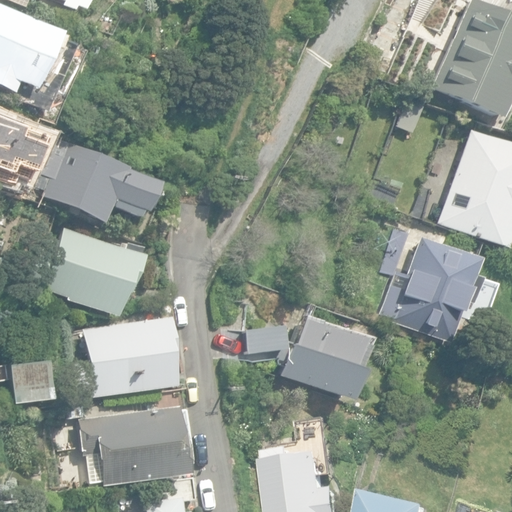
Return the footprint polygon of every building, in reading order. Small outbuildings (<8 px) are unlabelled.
[(2,0),(24,10),(27,0),(2,0)] [(53,0),(80,11),(84,0),(53,0)] [(467,0),(426,90),(493,120),(496,115),(503,114),(508,103),(506,96),(511,81),(511,18),(471,0),(467,0)] [(64,33),(0,5),(0,87),(14,94),(16,88),(23,91),(20,98),(44,109),(72,46),(61,41),(64,33)] [(503,248),(504,248),(511,225),(511,145),(467,130),(444,196),(438,194),(435,204),(433,203),(428,217),(435,220),(433,224),(503,248)] [(74,213),(98,224),(109,200),(139,214),(153,184),(124,171),(125,168),(54,136),(30,188),(42,193),(40,197),(64,208),(62,212),(72,217),(74,213)] [(38,290),(112,318),(121,295),(124,296),(139,257),(134,255),(136,251),(104,239),(102,245),(62,229),(38,290)] [(377,272),(389,276),(403,237),(404,234),(403,234),(391,230),(377,272)] [(386,322),(446,343),(461,302),(468,305),(478,279),(470,276),(476,260),(416,238),(386,322)] [(89,384),(91,399),(170,389),(165,352),(169,352),(165,318),(79,329),(83,362),(66,365),(68,387),(89,384)] [(343,402),(344,402),(355,371),(354,371),(344,368),(354,340),(297,320),(287,348),(283,346),(272,376),(343,402)] [(352,330),(365,335),(368,328),(355,323),(352,330)] [(240,331),(242,354),(278,350),(275,327),(240,331)] [(3,367),(7,404),(41,400),(37,363),(3,367)] [(99,482),(100,486),(182,477),(178,443),(174,408),(75,419),(79,456),(84,456),(87,484),(99,482)] [(262,460),(266,498),(267,511),(340,511),(337,489),(326,490),(322,453),(293,457),(292,450),(265,453),(265,460),(262,460)] [(156,483),(158,501),(192,496),(190,479),(156,483)] [(434,511),(435,509),(403,501),(367,492),(362,511),(434,511)] [(177,511),(176,500),(176,499),(158,501),(142,503),(142,511),(177,511)]
